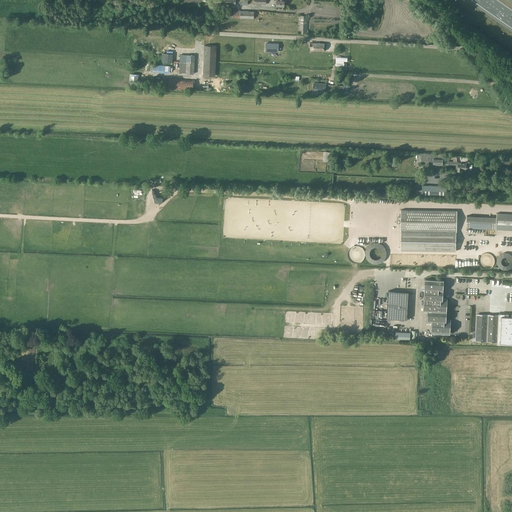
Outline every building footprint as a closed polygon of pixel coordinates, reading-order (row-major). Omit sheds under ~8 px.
[(298,34),(304,34),(307,34),(308,16),(299,16),(298,34)] [(265,51),(278,52),(278,44),(266,43),(265,51)] [(312,43),(312,51),(326,52),(326,43),(312,43)] [(215,76),(216,45),(204,45),(203,75),(215,76)] [(180,54),(180,73),(194,73),(195,55),(180,54)] [(139,75),(130,74),(130,83),(138,84),(139,75)] [(192,80),(169,78),(168,89),(192,91),(192,80)] [(314,91),(326,92),(327,84),(315,83),(314,91)] [(333,162),(334,152),(323,151),(323,152),(323,161),(333,162)] [(457,164),(457,170),(462,170),(462,168),(466,168),(466,162),(442,161),(443,158),(433,157),(434,154),(422,154),(421,164),(442,165),(442,163),(452,164),(457,164)] [(423,185),(423,195),(446,196),(447,187),(423,185)] [(458,210),(402,210),(401,231),(402,231),(401,250),(456,251),(457,232),(458,210)] [(496,229),(511,230),(511,214),(497,213),(497,217),(496,229)] [(467,228),(496,229),(497,217),(467,216),(467,228)] [(444,280),(425,279),(423,311),(428,311),(427,322),(432,322),(431,333),(450,334),(451,323),(446,323),(447,302),(446,302),(446,300),(444,298),(443,298),(444,280)] [(389,291),(387,318),(407,319),(408,292),(389,291)] [(496,315),(477,314),(476,341),(498,342),(498,344),(511,344),(511,313),(496,313),(496,315)] [(410,332),(396,331),(395,339),(410,340),(410,332)]
